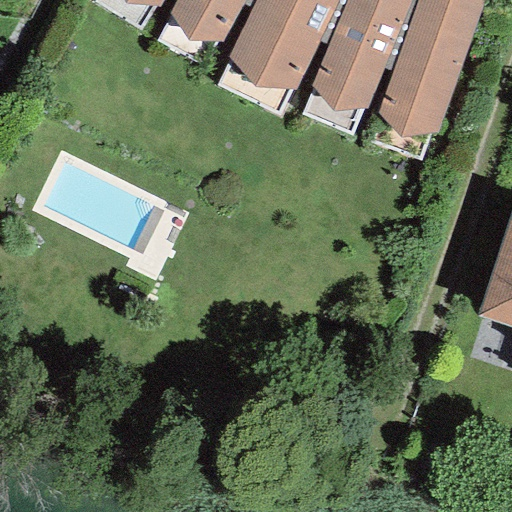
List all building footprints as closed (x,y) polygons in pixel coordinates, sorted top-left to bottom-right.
[(160,0),(92,0),(91,1),(139,31),(153,6),(156,8),(160,0)] [(243,0),(174,0),(168,13),(171,14),(156,41),(202,67),(216,42),(219,43),(243,0)] [(338,0),(254,0),(227,57),(229,59),(216,86),(277,115),(290,89),(294,91),(338,0)] [(408,0),(347,0),(301,116),(351,136),(408,0)] [(479,0),(415,0),(368,141),(418,158),(427,133),(434,135),(479,0)] [(511,215),(477,316),(511,328),(511,215)]
